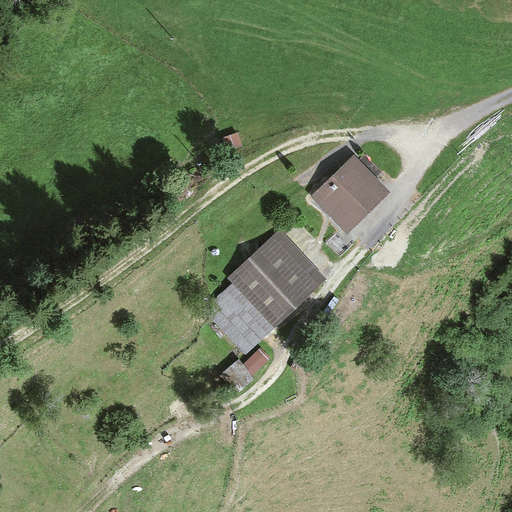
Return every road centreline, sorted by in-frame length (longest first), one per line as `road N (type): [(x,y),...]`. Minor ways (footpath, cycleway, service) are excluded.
road 1 (track): [(421,141),(414,172),(281,350),(269,380),(243,406),(170,436),(89,511)]
road 2 (track): [(421,141),(332,137),(281,155),(0,346)]
